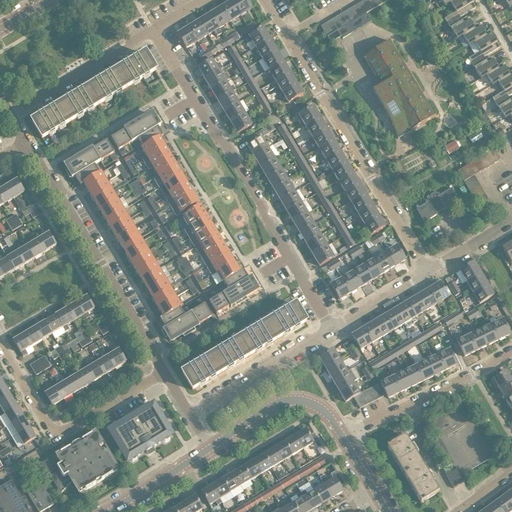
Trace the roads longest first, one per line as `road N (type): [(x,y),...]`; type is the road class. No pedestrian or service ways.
road 1 (residential): [(331,327),(156,28)]
road 2 (residential): [(287,37),(426,270)]
road 3 (residential): [(164,372),(25,140)]
road 4 (residential): [(164,372),(56,431),(0,345)]
road 5 (residential): [(343,437),(511,350)]
road 6 (residential): [(10,116),(156,28)]
road 7 (residential): [(189,414),(331,327)]
road 8 (tertiary): [(210,448),(271,406),(300,402),(324,413)]
road 9 (tertiary): [(108,511),(210,448)]
